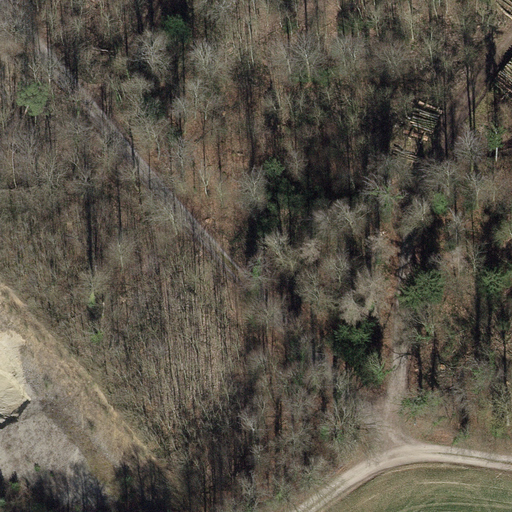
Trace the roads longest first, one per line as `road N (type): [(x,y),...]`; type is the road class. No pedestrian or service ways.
road 1 (track): [(0,9),(401,445),(315,511)]
road 2 (track): [(511,42),(474,87),(435,164),(400,294),(401,445)]
road 3 (track): [(94,112),(177,0)]
